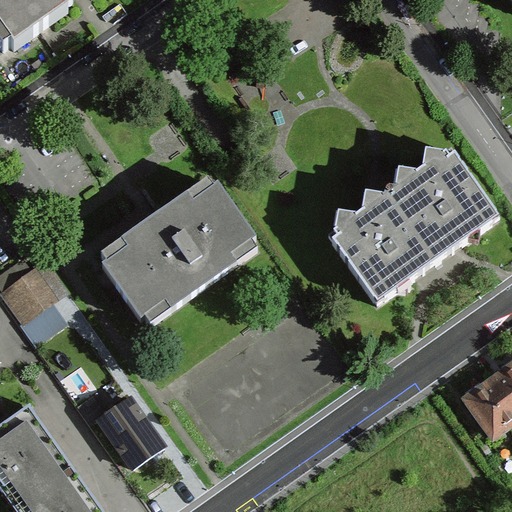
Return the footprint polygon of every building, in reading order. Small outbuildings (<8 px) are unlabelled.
[(71,0),(0,0),(0,50),(5,58),(77,9),(71,0)] [(498,214),(455,150),(450,153),(446,148),(443,149),(427,146),(423,163),(415,168),(399,165),(396,183),(390,183),(386,184),(384,191),(367,189),(363,208),(356,211),(339,209),(334,228),(338,233),(332,237),(377,300),(498,214)] [(256,257),(206,187),(99,264),(149,334),(256,257)] [(511,360),(460,397),(492,442),(511,427),(511,360)] [(131,396),(97,420),(133,471),(168,446),(131,396)] [(106,511),(29,404),(0,424),(0,487),(17,511),(106,511)]
